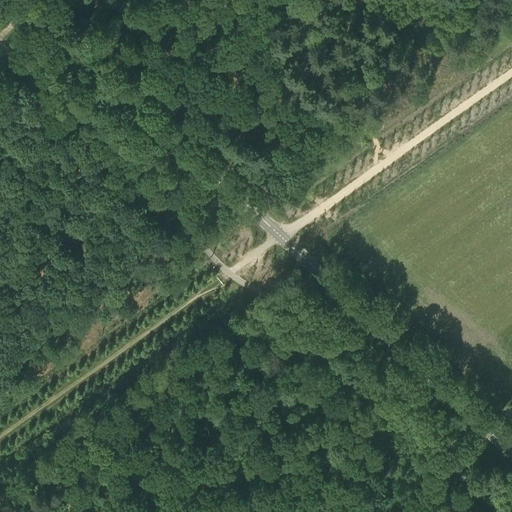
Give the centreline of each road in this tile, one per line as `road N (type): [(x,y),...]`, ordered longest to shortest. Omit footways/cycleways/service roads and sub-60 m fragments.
road 1 (secondary): [(34,0),(511,453)]
road 2 (track): [(284,235),(401,151)]
road 3 (track): [(401,151),(511,72)]
